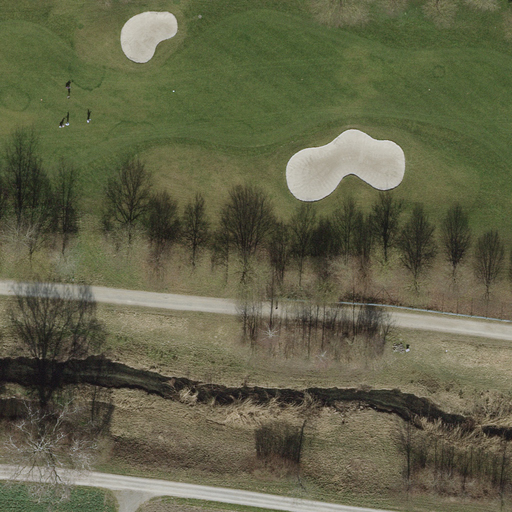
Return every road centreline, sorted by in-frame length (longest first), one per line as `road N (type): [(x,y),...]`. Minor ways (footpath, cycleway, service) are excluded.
road 1 (track): [(511,334),(0,287)]
road 2 (track): [(0,471),(354,511)]
